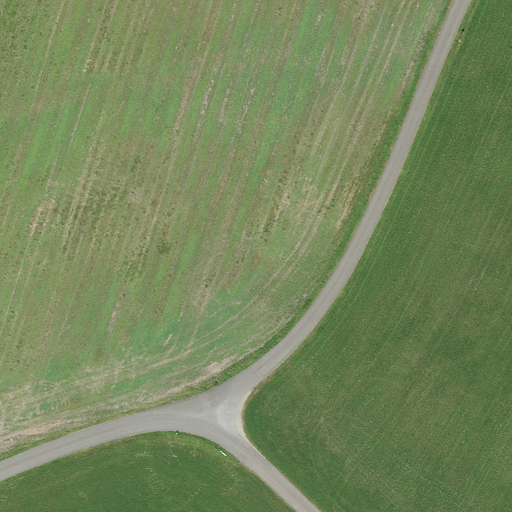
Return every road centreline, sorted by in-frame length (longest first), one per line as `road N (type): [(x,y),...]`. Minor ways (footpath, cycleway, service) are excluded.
road 1 (unclassified): [(0,472),(83,439),(198,411),(268,365),(351,256),(461,0)]
road 2 (track): [(304,511),(198,411)]
